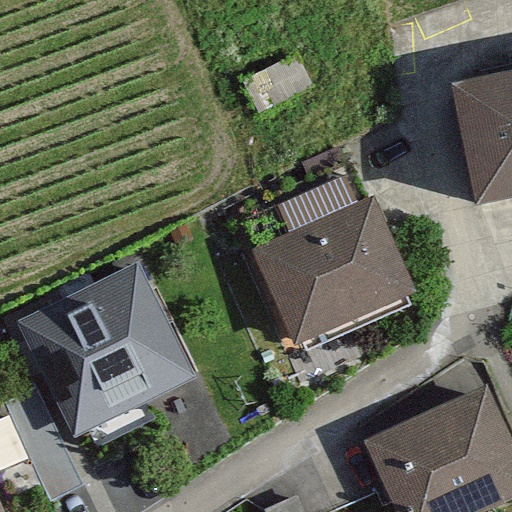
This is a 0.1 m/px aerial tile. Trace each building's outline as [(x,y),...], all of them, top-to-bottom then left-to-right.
[(511,93),(467,103),(492,219),(511,214),(511,93)] [(262,263),(308,356),(424,300),(379,208),(362,216),(347,186),(280,219),(294,247),(262,263)] [(28,332),(88,444),(200,385),(140,272),(28,332)] [(376,453),(402,511),(511,511),(511,456),(488,403),(376,453)] [(0,423),(0,476),(29,463),(10,419),(0,423)] [(272,511),(312,511),(302,489),(269,504),(272,511)]
